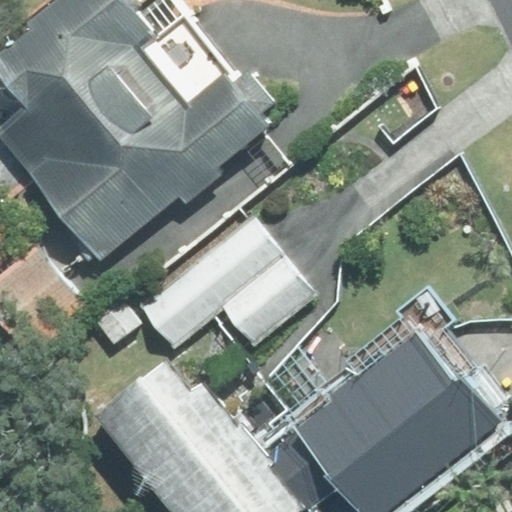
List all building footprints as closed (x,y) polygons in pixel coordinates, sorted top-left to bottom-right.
[(0,128),(108,263),(279,126),(269,114),(283,103),(258,71),(244,83),(233,68),(199,95),(157,43),(175,28),(152,0),(58,0),(36,18),(41,24),(0,56),(0,85),(19,109),(0,124),(0,128)] [(184,339),(226,307),(256,344),(329,287),(300,249),(260,198),(144,288),(184,339)] [(183,511),(308,511),(315,507),(317,509),(351,483),(372,511),(399,511),(511,424),(511,409),(482,371),(487,367),(458,329),(470,319),(441,281),(403,310),(409,318),(331,378),(325,370),(255,424),(193,341),(105,407),(183,511)] [(0,473),(10,465),(0,452),(0,473)] [(73,511),(54,487),(19,511),(73,511)]
